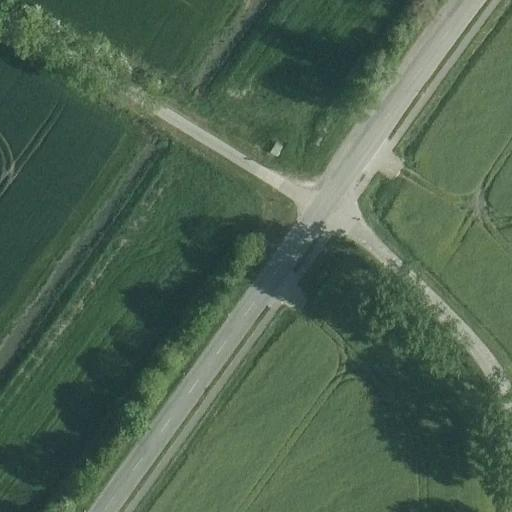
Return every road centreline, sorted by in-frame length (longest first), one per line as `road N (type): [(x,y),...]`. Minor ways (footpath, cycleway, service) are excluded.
road 1 (residential): [(102,511),(322,204)]
road 2 (unclassified): [(322,204),(0,23)]
road 3 (unclassified): [(322,204),(478,349),(511,413)]
road 4 (residential): [(322,204),(472,0)]
